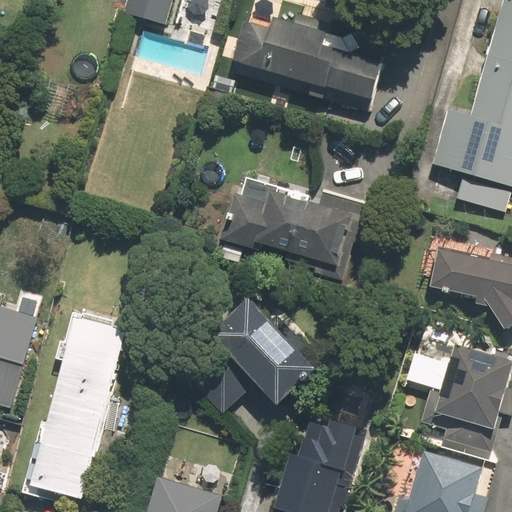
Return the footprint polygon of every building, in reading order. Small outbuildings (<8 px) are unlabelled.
[(175,0),(129,0),(126,14),(169,25),(175,0)] [(511,0),(506,0),(474,112),(457,107),(439,168),(465,175),(459,198),(511,214),(511,209),(511,0)] [(277,19),(274,28),(252,21),(239,60),(381,106),(394,68),(328,46),(331,37),(277,19)] [(357,210),(248,175),(231,228),(340,263),(357,210)] [(511,249),(494,245),(491,256),(442,243),(431,283),(493,300),(510,330),(511,329),(511,249)] [(322,369),(257,297),(217,333),(239,358),(209,384),(234,412),(264,384),(282,405),(322,369)] [(41,317),(0,303),(0,405),(12,409),(41,317)] [(139,406),(117,400),(135,327),(77,313),(35,485),(93,499),(109,432),(131,438),(139,406)] [(511,356),(473,345),(459,341),(454,359),(418,348),(408,382),(432,389),(421,426),(451,435),(456,418),(498,430),(503,412),(511,415),(511,356)] [(294,452),(278,506),(296,511),(343,511),(378,396),(342,386),(332,420),(316,415),(304,454),(294,452)] [(489,465),(428,446),(412,499),(401,496),(396,511),(488,511),(494,496),(481,492),(489,465)] [(224,511),(230,492),(165,474),(153,511),(224,511)]
